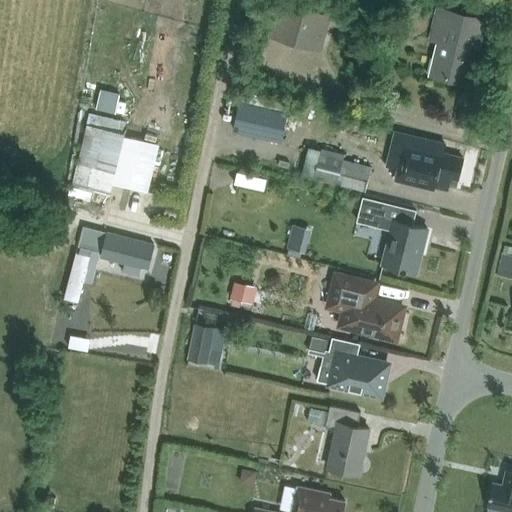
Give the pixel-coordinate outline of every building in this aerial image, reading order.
[(279,0),(270,36),(322,51),(332,14),(281,0),(279,0)] [(347,22),(374,29),(379,11),(351,4),(347,22)] [(430,40),(440,42),(436,58),(430,56),(426,74),(465,83),(476,36),(482,37),(486,20),(437,9),(430,40)] [(103,85),(97,105),(115,110),(121,90),(103,85)] [(240,101),(236,129),(283,135),(286,106),(240,101)] [(87,124),(73,183),(110,192),(124,133),(87,124)] [(406,134),(396,179),(416,184),(416,181),(448,189),(451,176),(459,178),(464,158),(443,153),(445,143),(406,134)] [(125,185),(147,190),(158,143),(137,138),(125,185)] [(314,178),(366,191),(372,166),(344,159),(345,154),(321,148),(314,178)] [(234,180),(264,186),(267,174),(236,168),(234,180)] [(180,187),(182,179),(168,176),(166,184),(180,187)] [(373,186),(423,199),(426,190),(376,177),(373,186)] [(392,229),(384,263),(417,271),(428,228),(413,224),(417,210),(379,200),(364,196),(357,220),(392,229)] [(103,251),(108,231),(85,224),(79,245),(103,251)] [(108,231),(102,255),(125,261),(123,270),(139,274),(143,263),(149,264),(155,244),(108,231)] [(290,239),(287,247),(305,252),(307,244),(290,239)] [(401,330),(405,315),(402,314),(403,306),(375,299),(379,284),(337,273),(330,304),(345,308),(341,324),(361,328),(360,331),(376,335),(376,332),(396,337),(398,330),(401,330)] [(245,283),(236,281),(232,297),(233,297),(232,304),(240,306),(241,299),(245,283)] [(195,322),(188,358),(209,362),(216,327),(195,322)] [(312,336),(310,348),(325,351),(328,340),(312,336)] [(337,352),(330,383),(337,384),(336,387),(350,390),(351,387),(381,394),(388,363),(357,356),(360,343),(333,336),(330,350),(337,352)] [(329,467),(360,473),(369,428),(358,426),(361,411),(331,405),(329,411),(326,425),(326,426),(337,428),(329,467)] [(311,407),(308,421),(326,425),(329,411),(311,407)] [(491,507),(490,511),(511,511),(511,471),(507,470),(504,484),(494,482),(488,506),(491,507)] [(343,511),(346,500),(330,497),(331,493),(298,485),(292,511),(343,511)]
